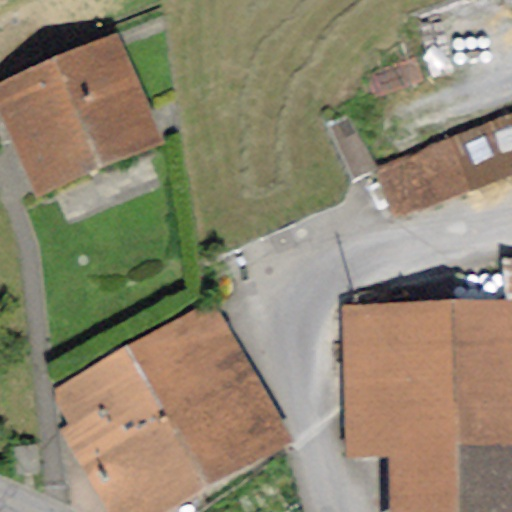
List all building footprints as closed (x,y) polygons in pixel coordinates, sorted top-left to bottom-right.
[(164,134),(118,29),(0,80),(0,104),(37,189),(164,134)] [(511,117),(377,170),(399,226),(511,182),(511,117)] [(216,297),(132,345),(215,487),(297,440),(216,297)] [(511,511),(511,317),(360,316),(359,454),(401,454),(401,511),(511,511)] [(107,511),(171,511),(215,487),(132,345),(58,388),(58,402),(70,423),(59,429),(107,511)] [(43,469),(41,444),(16,445),(18,471),(43,469)]
